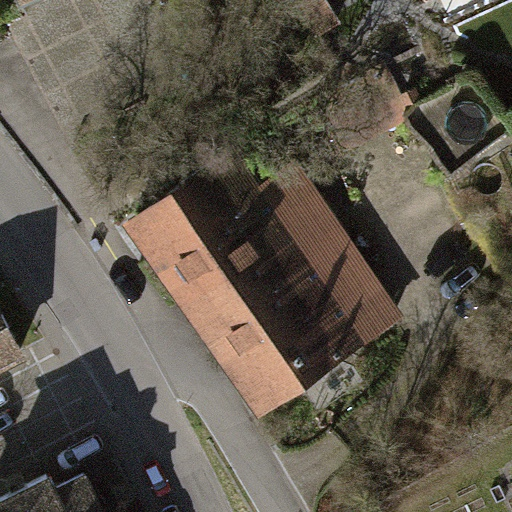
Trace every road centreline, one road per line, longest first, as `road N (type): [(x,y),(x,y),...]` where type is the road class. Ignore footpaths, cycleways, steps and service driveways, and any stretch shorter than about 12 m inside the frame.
road 1 (residential): [(130,375),(206,385),(284,511)]
road 2 (tertiary): [(0,197),(130,375)]
road 3 (tertiary): [(130,375),(193,511)]
